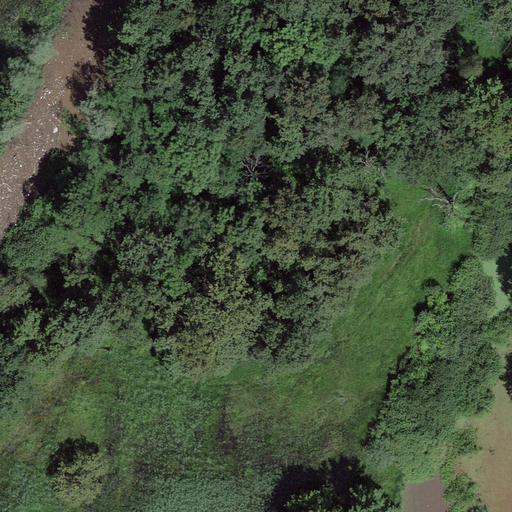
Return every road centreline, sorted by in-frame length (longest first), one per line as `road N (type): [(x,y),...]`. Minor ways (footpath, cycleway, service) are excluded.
road 1 (track): [(430,132),(426,231),(352,308),(276,370),(212,384),(121,362),(86,364),(62,377),(0,458)]
road 2 (track): [(430,132),(499,0)]
road 3 (track): [(434,0),(430,132)]
